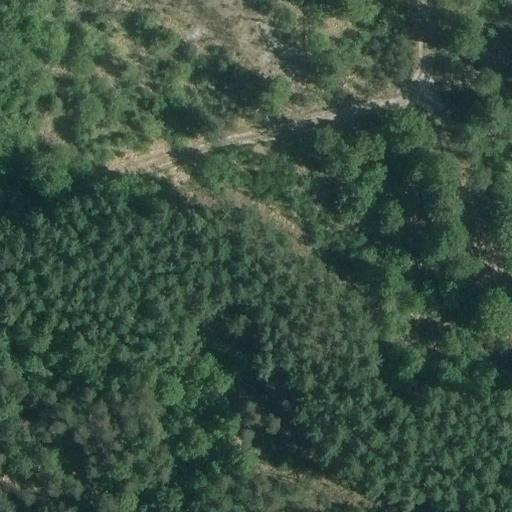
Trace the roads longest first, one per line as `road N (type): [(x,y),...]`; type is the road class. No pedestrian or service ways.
road 1 (track): [(0,224),(219,146),(430,99),(407,0)]
road 2 (track): [(511,329),(430,99),(511,92)]
